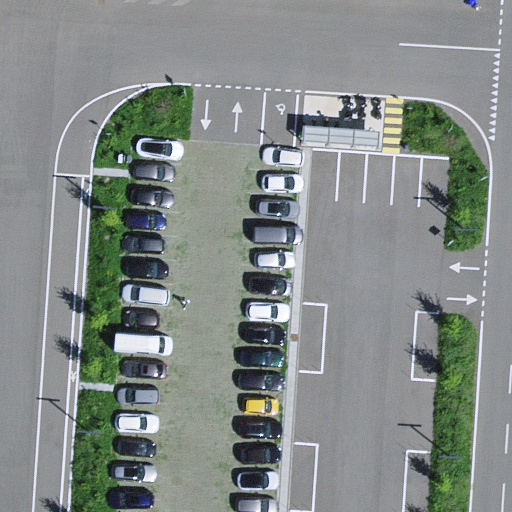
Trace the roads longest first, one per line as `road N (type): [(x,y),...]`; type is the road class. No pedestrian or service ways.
road 1 (unknown): [(230,27),(108,43),(68,67),(43,102),(31,168),(32,511)]
road 2 (unknown): [(230,27),(195,511)]
road 3 (unknown): [(483,268),(433,267),(410,277),(392,305),(377,511)]
road 4 (unknown): [(497,35),(230,27)]
